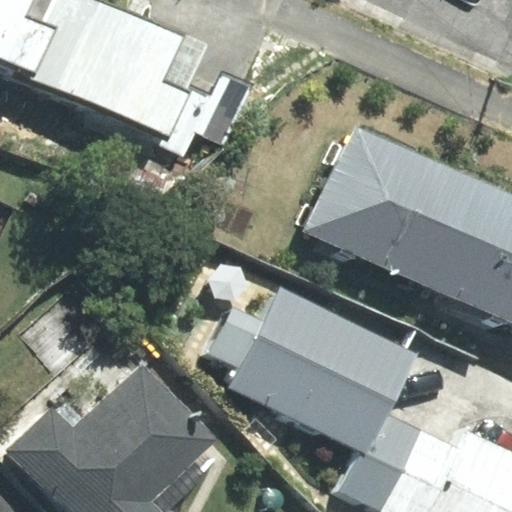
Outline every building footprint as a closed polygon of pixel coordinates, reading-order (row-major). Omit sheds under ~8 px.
[(0,0),(0,58),(29,70),(48,25),(27,16),(33,0),(0,0)] [(29,70),(27,76),(169,137),(189,92),(163,81),(182,37),(95,0),(59,0),(48,25),(29,70)] [(431,283),(478,181),(358,126),(311,228),(431,283)] [(511,196),(478,181),(431,283),(511,319),(511,196)] [(364,449),(383,410),(407,361),(279,299),(267,324),(232,306),(209,353),(238,367),(230,384),(364,449)] [(53,414),(14,452),(73,511),(163,511),(152,501),(216,439),(144,366),(74,435),(53,414)] [(382,511),(424,511),(457,447),(383,410),(364,449),(342,492),(382,511)] [(511,511),(511,451),(466,429),(457,447),(424,511),(511,511)]
